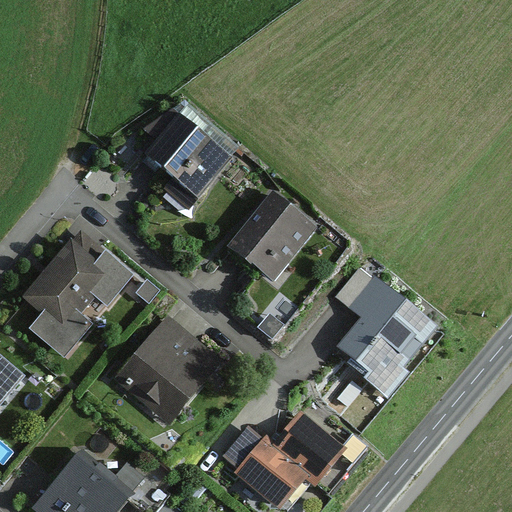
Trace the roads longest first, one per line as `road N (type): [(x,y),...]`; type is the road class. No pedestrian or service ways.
road 1 (residential): [(0,264),(64,189),(277,368),(292,368),(338,314)]
road 2 (tertiary): [(511,337),(365,511)]
road 3 (track): [(106,0),(91,113),(64,189)]
